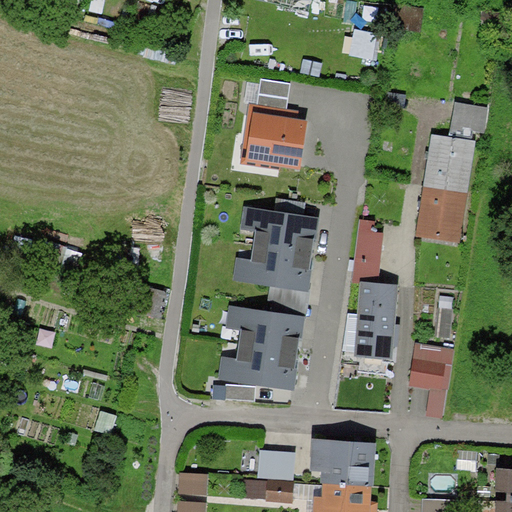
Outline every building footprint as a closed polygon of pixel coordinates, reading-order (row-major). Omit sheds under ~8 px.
[(293,83),(261,78),(257,108),(288,113),(293,83)] [(306,123),(252,116),(246,161),(300,169),(306,123)] [(428,137),(424,188),(464,191),(468,140),(428,137)] [(464,191),(424,188),(420,237),(460,241),(464,191)] [(317,216),(260,209),(255,244),(312,252),(317,216)] [(380,240),(357,238),(353,279),(377,281),(380,240)] [(312,252),(255,244),(250,280),(307,288),(312,252)] [(390,354),(396,283),(363,280),(360,318),(347,317),(344,350),(390,354)] [(303,317),(244,309),(240,344),(298,352),(303,317)] [(298,352),(240,344),(235,380),(293,388),(298,352)] [(451,362),(416,359),(414,386),(449,389),(451,362)] [(324,442),(323,484),(369,485),(370,443),(324,442)] [(294,450),(261,450),(261,480),(294,480),(294,450)] [(367,511),(369,485),(323,484),(321,511),(367,511)]
